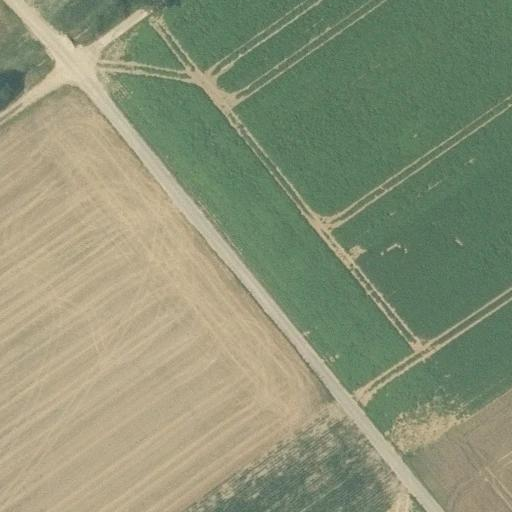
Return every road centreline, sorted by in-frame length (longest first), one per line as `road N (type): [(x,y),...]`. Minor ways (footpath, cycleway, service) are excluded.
road 1 (track): [(11,0),(100,97),(432,511)]
road 2 (track): [(0,118),(165,0)]
